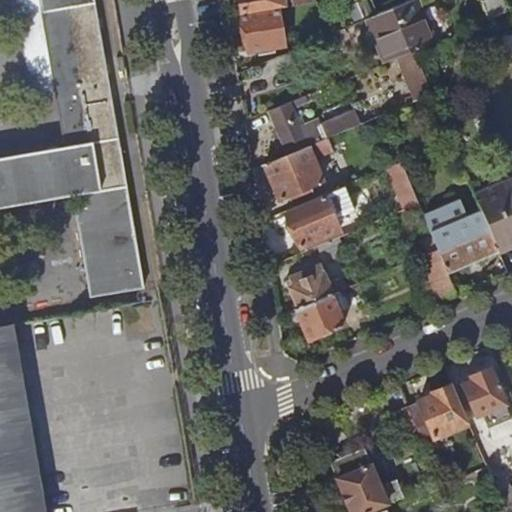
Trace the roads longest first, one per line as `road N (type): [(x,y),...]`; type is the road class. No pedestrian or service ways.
road 1 (tertiary): [(242,419),(171,0)]
road 2 (residential): [(242,419),(511,305)]
